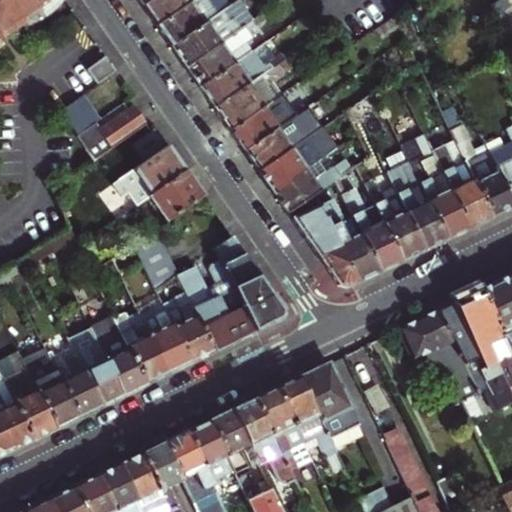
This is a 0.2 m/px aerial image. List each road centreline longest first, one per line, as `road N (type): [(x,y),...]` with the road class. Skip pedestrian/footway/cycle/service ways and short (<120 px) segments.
road 1 (residential): [(329,327),(99,0)]
road 2 (residential): [(0,489),(329,327)]
road 3 (residential): [(329,327),(511,239)]
